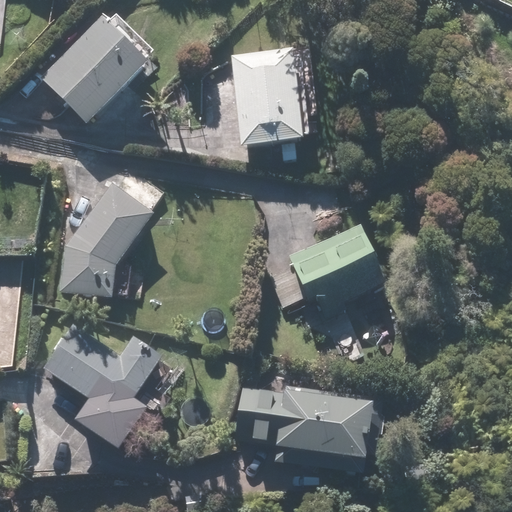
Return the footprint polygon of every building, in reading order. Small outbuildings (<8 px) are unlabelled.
[(104,21),(41,82),(89,130),(151,69),(104,21)] [(294,55),(232,62),(242,152),(304,145),(294,55)] [(113,188),(66,250),(60,295),(113,301),(117,269),(155,220),(113,188)] [(361,230),(290,259),(310,305),(318,302),(326,321),(347,313),(344,306),(386,289),(361,230)] [(293,269),(270,279),(283,311),(306,301),(293,269)] [(75,328),(44,372),(121,425),(165,362),(135,342),(122,361),(75,328)] [(242,391),(234,445),(276,451),(274,465),(375,479),(386,403),(286,389),(285,397),(242,391)]
